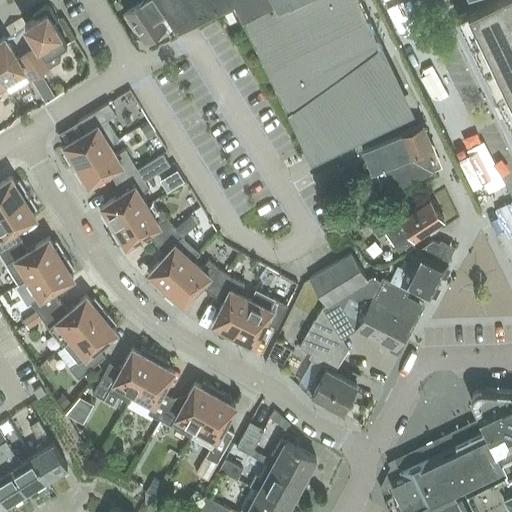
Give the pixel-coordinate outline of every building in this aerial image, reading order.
[(147,0),(138,0),(137,1),(123,10),(143,41),(165,26),(147,0)] [(273,0),(155,0),(176,30),(201,14),(229,0),(232,0),(241,18),(275,2),(273,0)] [(390,79),(389,77),(392,75),(379,49),(383,46),(360,0),(293,0),(289,2),(288,2),(277,7),(275,2),(241,18),(252,40),(301,141),(318,129),(328,142),(382,116),(366,94),(371,90),(372,91),(374,93),(375,93),(377,94),(379,94),(381,94),(383,94),(385,93),(386,92),(388,91),(389,90),(390,88),(390,86),(391,84),(391,82),(391,81),(390,79)] [(511,0),(488,0),(457,16),(511,129),(511,0)] [(26,50),(39,72),(59,59),(54,50),(66,43),(52,21),(57,19),(50,7),(48,6),(47,5),(45,5),(44,5),(43,5),(32,12),(34,16),(24,23),(37,44),(26,50)] [(39,72),(26,50),(16,56),(3,36),(0,37),(0,76),(3,82),(4,81),(10,90),(30,77),(39,72)] [(62,152),(71,166),(109,143),(118,137),(107,119),(116,114),(108,101),(77,120),(83,130),(63,143),(67,149),(62,152)] [(423,122),(363,147),(380,191),(435,168),(427,148),(433,145),(423,122)] [(115,180),(136,167),(124,148),(115,153),(109,143),(71,166),(80,179),(84,177),(87,183),(108,170),(115,180)] [(337,163),(326,168),(314,174),(323,191),(345,180),(337,163)] [(108,226),(146,203),(140,193),(149,187),(136,167),(115,180),(121,191),(100,204),(104,210),(100,212),(108,226)] [(0,208),(27,193),(18,179),(15,177),(10,175),(0,181),(0,208)] [(0,250),(20,238),(14,228),(35,215),(31,209),(35,207),(27,193),(0,208),(0,250)] [(377,235),(385,230),(398,250),(444,219),(428,195),(400,214),(392,202),(366,218),(377,235)] [(155,242),(174,226),(167,218),(161,208),(152,214),(146,203),(108,226),(117,240),(121,238),(125,244),(145,231),(155,242)] [(161,290),(198,250),(181,234),(174,226),(155,242),(164,253),(147,271),(152,276),(149,279),(161,290)] [(26,276),(64,253),(55,239),(51,242),(48,236),(27,249),(20,238),(0,250),(0,253),(17,282),(26,276)] [(440,258),(445,246),(433,240),(421,248),(419,247),(407,270),(397,265),(391,277),(401,282),(410,287),(429,296),(446,261),(440,258)] [(210,292),(224,271),(216,265),(207,258),(200,266),(192,258),(198,251),(198,250),(161,290),(173,301),(176,298),(182,302),(198,284),(210,292)] [(38,313),(59,299),(52,289),(72,276),(69,270),(73,267),(64,253),(26,276),(38,295),(29,301),(38,313)] [(325,305),(323,306),(338,334),(356,329),(394,348),(419,300),(406,293),(408,290),(410,287),(401,282),(391,277),(389,280),(382,276),(379,280),(370,276),(364,280),(349,253),(309,278),(325,305)] [(230,337),(250,297),(239,291),(243,282),(233,277),(224,271),(210,292),(222,300),(211,322),(218,325),(215,329),(230,337)] [(198,288),(188,302),(197,308),(207,294),(198,288)] [(250,297),(230,337),(245,344),(247,339),(253,343),(264,321),(275,326),(286,304),(274,297),(254,288),(250,297)] [(62,344),(104,309),(93,296),(90,299),(85,294),(66,309),(59,299),(38,313),(47,326),(62,344)] [(338,334),(323,306),(322,305),(316,318),(315,317),(299,346),(310,352),(308,356),(320,363),(305,389),(342,409),(356,382),(331,370),(344,345),(338,334)] [(104,309),(62,344),(76,360),(68,367),(77,377),(104,355),(96,345),(115,330),(111,324),(114,321),(104,309)] [(133,391),(154,353),(140,345),(138,349),(131,345),(119,367),(109,361),(91,392),(103,398),(108,389),(128,400),(133,392),(133,391)] [(159,418),(171,396),(160,390),(172,369),(166,365),(168,361),(154,353),(133,391),(133,392),(152,403),(147,411),(159,418)] [(190,435),(216,388),(202,380),(200,384),(194,380),(181,402),(171,396),(159,418),(170,424),(190,435)] [(509,475),(511,473),(511,389),(483,387),(478,388),(474,391),(473,396),(473,401),(486,426),(506,470),(509,475)] [(216,388),(190,435),(209,446),(204,455),(216,462),(233,431),(222,425),(234,404),(228,400),(230,396),(216,388)] [(79,392),(64,406),(77,419),(91,404),(79,392)] [(29,425),(37,436),(46,431),(38,419),(29,425)] [(236,445),(250,453),(264,428),(250,420),(236,445)] [(474,511),(464,490),(506,470),(486,426),(400,467),(397,477),(390,480),(406,511),(474,511)] [(266,461),(302,481),(316,455),(280,436),(272,450),(266,461)] [(45,478),(30,454),(19,461),(6,439),(0,442),(0,450),(10,467),(25,490),(45,478)] [(30,454),(45,478),(66,465),(52,441),(30,454)] [(25,490),(10,467),(0,450),(0,469),(2,472),(0,472),(0,495),(5,503),(25,490)] [(218,467),(232,475),(236,478),(242,467),(224,457),(218,467)] [(302,481),(266,461),(258,475),(256,474),(250,484),(251,485),(257,488),(288,505),(302,481)] [(464,490),(474,511),(511,511),(511,473),(509,475),(506,470),(464,490)] [(284,511),(288,505),(257,488),(251,485),(245,496),(246,497),(239,510),(241,511),(284,511)] [(227,511),(230,508),(205,494),(197,508),(205,511),(227,511)]
